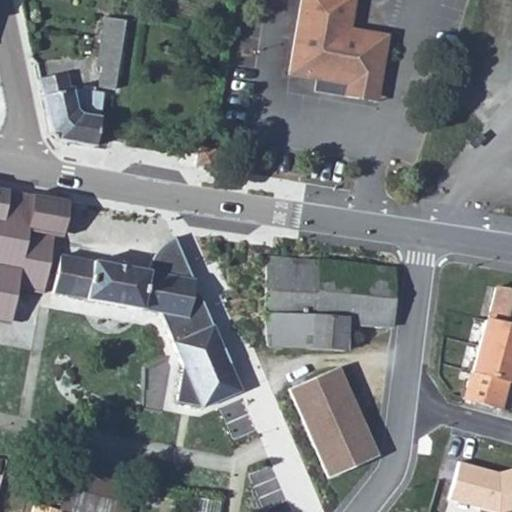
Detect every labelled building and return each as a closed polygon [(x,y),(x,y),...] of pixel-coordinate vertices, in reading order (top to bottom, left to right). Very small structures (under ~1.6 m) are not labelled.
[(301,0),(288,76),(316,80),(377,90),(386,37),(348,30),(353,0),(301,0)] [(103,18),(96,66),(101,67),(98,88),(114,90),(125,21),(103,18)] [(39,80),(43,96),(40,97),(49,134),(56,142),(93,148),(102,94),(70,89),(67,73),(39,80)] [(378,91),(377,90),(316,80),(314,94),(376,104),(378,91)] [(198,147),(194,166),(213,168),(216,150),(198,147)] [(65,200),(0,189),(0,323),(10,326),(16,289),(41,295),(53,234),(60,235),(65,200)] [(147,272),(59,257),(52,294),(159,313),(182,366),(175,403),(200,407),(200,409),(240,392),(174,238),(164,244),(157,251),(151,261),(147,272)] [(289,259),(267,258),(266,346),(267,348),(310,349),(310,350),(343,352),(345,324),(391,328),(393,271),(289,260),(289,259)] [(486,323),(511,329),(511,292),(495,288),(486,323)] [(511,368),(511,329),(486,323),(484,322),(463,400),(499,410),(506,383),(508,383),(511,368)] [(376,458),(336,368),(288,390),(327,479),(376,458)] [(511,465),(502,469),(466,459),(455,498),(505,511),(511,509),(511,465)] [(70,474),(66,486),(131,506),(136,486),(70,474)] [(129,511),(131,506),(66,486),(59,511),(129,511)]
